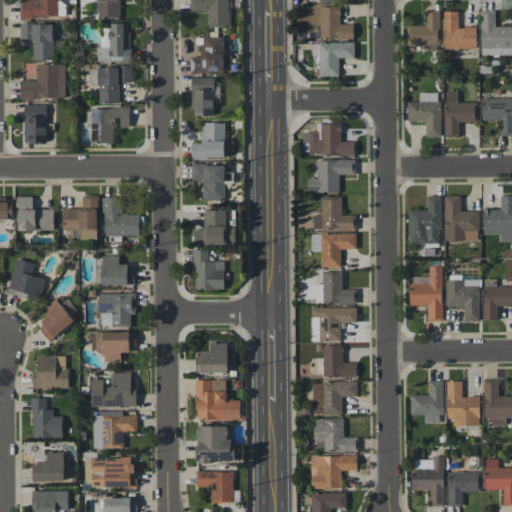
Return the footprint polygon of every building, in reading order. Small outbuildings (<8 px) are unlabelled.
[(19,0),(20,17),(58,17),(57,0),(19,0)] [(190,0),(190,11),(207,10),(207,27),(229,26),(228,0),(190,0)] [(353,38),(354,24),(340,24),(341,7),(320,7),(320,38),(353,38)] [(495,10),(480,10),(481,54),(511,54),(511,26),(495,26),(495,10)] [(439,11),(426,11),(426,25),(407,25),(408,45),(440,44),(439,11)] [(476,48),(476,27),(459,27),(458,11),(444,11),(444,48),(476,48)] [(33,60),(54,59),(53,23),(20,24),(20,38),(32,38),(33,60)] [(129,23),(100,24),(101,61),(130,60),(129,23)] [(190,72),(231,72),(230,54),(224,54),(224,36),(198,36),(198,56),(190,56),(190,72)] [(339,75),(338,58),(354,58),(354,42),(313,43),(313,56),(319,56),(319,76),(339,75)] [(21,80),(21,98),(65,98),(65,64),(37,63),(36,80),(21,80)] [(132,66),(90,67),(90,85),(99,85),(99,103),(120,103),(120,83),(132,83),(132,66)] [(191,115),(214,116),(214,77),(192,77),(191,115)] [(459,122),(476,122),(477,102),(457,102),(458,91),(445,91),(445,136),(459,136),(459,122)] [(407,102),(408,121),(424,121),(425,137),(440,136),(439,92),(419,92),(419,102),(407,102)] [(499,135),(511,135),(511,97),(482,97),(481,119),(500,120),(499,135)] [(25,104),(24,142),(46,142),(47,104),(25,104)] [(98,143),(113,143),(113,126),(130,126),(129,107),(90,108),(91,123),(98,123),(98,143)] [(202,122),(202,143),(191,143),(191,158),(225,158),(226,150),(233,150),(233,141),(225,141),(225,122),(202,122)] [(341,124),(320,124),(320,131),(309,131),(309,155),(354,155),(354,141),(341,141),(341,124)] [(339,191),(339,174),(355,174),(355,159),(317,160),(317,178),(307,178),(307,192),(339,191)] [(225,164),(192,164),(191,179),(203,180),(202,200),(225,200),(225,164)] [(409,210),(410,244),(441,243),(440,195),(426,196),(427,210),(409,210)] [(460,196),(445,195),(445,240),(478,241),(478,211),(460,211),(460,196)] [(511,195),(500,195),(500,208),(483,209),(483,234),(499,234),(499,241),(511,240),(511,195)] [(18,230),(53,230),(53,209),(33,209),(32,196),(17,197),(18,230)] [(97,197),(82,197),(82,208),(63,208),(62,230),(80,230),(80,239),(97,239),(97,197)] [(103,235),(139,235),(139,214),(122,214),(122,197),(102,197),(103,235)] [(342,198),(322,198),(322,211),(313,211),(313,229),(355,230),(355,215),(341,214),(342,198)] [(0,219),(11,219),(11,202),(0,201),(0,219)] [(225,210),(204,210),(204,229),(194,229),(194,245),(236,244),(236,227),(225,227),(225,210)] [(341,266),(341,249),(356,248),(356,233),(319,233),(319,245),(311,245),(311,251),(321,250),(321,267),(341,266)] [(224,261),(209,261),(209,249),(193,250),(194,289),(224,289),(224,261)] [(96,265),(96,285),(134,284),(134,266),(119,266),(119,255),(102,255),(102,265),(96,265)] [(40,297),(44,278),(32,275),(35,263),(16,258),(8,288),(40,297)] [(411,305),(427,304),(428,321),(443,321),(442,265),(429,266),(429,276),(410,277),(411,305)] [(356,303),(356,289),(342,289),(342,273),(322,273),(322,284),(315,284),(315,303),(356,303)] [(446,279),(445,305),(464,305),(464,320),(480,321),(480,279),(446,279)] [(511,286),(484,285),(483,319),(497,320),(497,306),(511,306),(511,286)] [(135,292),(100,293),(101,325),(131,324),(130,314),(136,314),(135,292)] [(49,341),(75,321),(56,297),(42,308),(49,317),(37,325),(49,341)] [(311,341),(340,340),(340,322),(356,322),(355,307),(311,308),(311,341)] [(136,332),(91,331),(91,351),(104,351),(104,361),(121,362),(121,352),(129,352),(129,348),(136,348),(136,332)] [(196,373),(229,372),(228,364),(234,364),(234,355),(227,355),(227,342),(210,342),(210,353),(195,353),(196,373)] [(356,376),(356,362),(343,362),(343,344),(322,345),(323,377),(356,376)] [(33,389),(68,388),(67,354),(37,355),(37,371),(32,371),(33,389)] [(91,379),(91,406),(136,405),(136,385),(131,385),(131,372),(113,372),(113,386),(104,387),(103,379),(91,379)] [(226,379),(195,380),(196,420),(240,419),(240,399),(226,399),(226,379)] [(484,418),(492,418),(492,425),(505,425),(505,418),(511,417),(511,395),(499,396),(499,379),(483,380),(484,418)] [(410,394),(411,414),(424,414),(424,423),(439,422),(439,414),(443,414),(443,380),(428,380),(429,394),(410,394)] [(357,381),(312,381),(313,404),(322,404),(322,415),(342,414),(342,396),(357,396),(357,381)] [(454,426),(480,425),(479,396),(462,397),(461,381),(447,381),(448,418),(453,418),(454,426)] [(32,437),(62,437),(62,416),(52,416),(52,409),(47,409),(47,398),(32,398),(32,437)] [(93,447),(123,448),(123,431),(137,432),(137,417),(93,416),(93,447)] [(357,451),(357,436),(344,437),(343,418),(315,419),(315,451),(357,451)] [(32,462),(32,482),(65,481),(64,451),(47,451),(47,462),(32,462)] [(311,456),(312,485),(319,485),(319,488),(341,487),(341,470),(357,469),(357,455),(311,456)] [(92,457),(92,486),(135,486),(135,457),(92,457)] [(444,506),(444,458),(412,457),(412,490),(429,490),(429,506),(444,506)] [(511,466),(498,467),(498,458),(484,459),(485,489),(503,489),(503,505),(511,504),(511,466)] [(233,471),(196,471),(196,486),(210,486),(211,503),(233,502),(233,471)] [(480,471),(448,471),(448,505),(463,505),(462,491),(480,491),(480,471)] [(68,490),(32,490),(32,510),(68,511),(68,490)] [(346,493),(305,493),(305,504),(311,504),(311,511),(332,511),(332,508),(346,507),(346,493)] [(104,511),(137,511),(137,497),(104,497),(104,511)]
